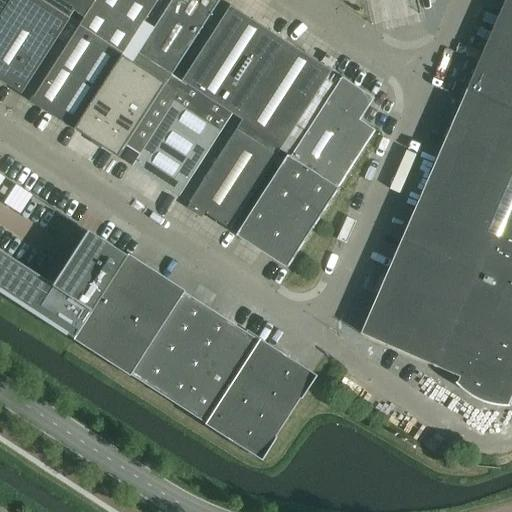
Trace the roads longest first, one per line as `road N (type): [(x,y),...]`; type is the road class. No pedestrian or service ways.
road 1 (unclassified): [(315,333),(0,131)]
road 2 (unclassified): [(315,333),(426,86)]
road 3 (unclassified): [(315,333),(472,441),(493,446),(511,438)]
road 4 (tertiary): [(189,511),(0,389)]
road 5 (unclassified): [(426,86),(293,0)]
